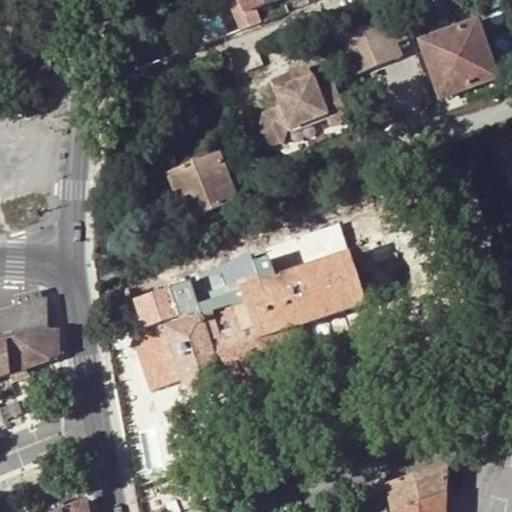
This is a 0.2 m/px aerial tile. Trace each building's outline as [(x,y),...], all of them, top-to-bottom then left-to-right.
[(239,0),(245,14),(280,0),(239,0)] [(406,52),(392,21),(350,40),(363,71),(406,52)] [(439,101),(464,93),(497,82),(478,22),(419,42),(439,101)] [(270,151),(356,126),(343,82),(325,87),(319,67),(276,79),(284,106),(259,113),(270,151)] [(497,82),(464,93),(468,104),(500,93),(497,82)] [(511,147),(500,152),(506,166),(504,167),(511,186),(511,147)] [(168,175),(177,201),(192,196),(200,216),(239,202),(221,156),(168,175)] [(192,196),(177,201),(185,222),(200,216),(192,196)] [(196,296),(191,282),(167,290),(178,325),(134,339),(150,391),(184,380),(187,385),(190,390),(194,392),(199,394),(204,395),(209,395),(226,389),(298,366),(285,332),(296,329),(366,306),(350,256),(276,279),(273,271),(258,275),(245,280),(240,266),(214,275),(203,278),(200,279),(204,293),(196,296)] [(255,266),(258,275),(273,271),(270,261),(255,266)] [(201,272),(203,278),(214,275),(211,269),(201,272)] [(200,279),(191,282),(196,296),(204,293),(200,279)] [(42,299),(39,292),(13,297),(14,306),(5,308),(0,309),(0,318),(7,342),(20,338),(49,330),(47,297),(42,299)] [(108,322),(108,329),(121,327),(119,320),(108,322)] [(25,369),(59,357),(58,330),(49,330),(20,338),(25,369)] [(9,374),(13,384),(29,378),(25,369),(20,338),(7,342),(0,344),(0,364),(5,376),(9,374)] [(108,359),(110,368),(124,365),(122,355),(108,359)] [(388,486),(393,511),(399,511),(446,498),(447,465),(388,486)] [(399,511),(446,511),(446,498),(399,511)] [(64,501),(38,511),(37,511),(63,511),(67,511),(64,501)] [(67,511),(63,511),(87,511),(86,503),(67,511)]
